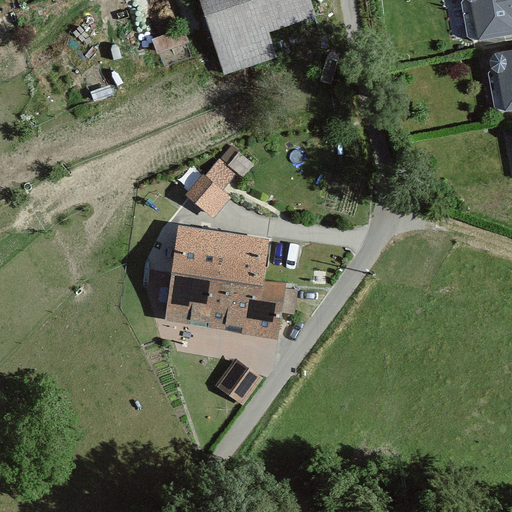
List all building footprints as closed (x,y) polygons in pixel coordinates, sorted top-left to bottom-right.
[(316,18),(309,0),(198,0),(224,76),(277,58),(269,34),(316,18)] [(511,0),(462,0),(461,4),(467,38),(473,42),(478,41),(479,45),(511,38),(511,0)] [(182,30),(155,39),(162,63),(189,54),(182,30)] [(511,51),(495,55),(489,75),(494,108),(500,113),(511,111),(511,51)] [(208,181),(193,196),(218,220),(233,205),(208,181)] [(270,241),(179,228),(165,324),(278,340),(285,285),(264,282),(270,241)] [(260,382),(233,362),(212,390),(239,410),(260,382)]
